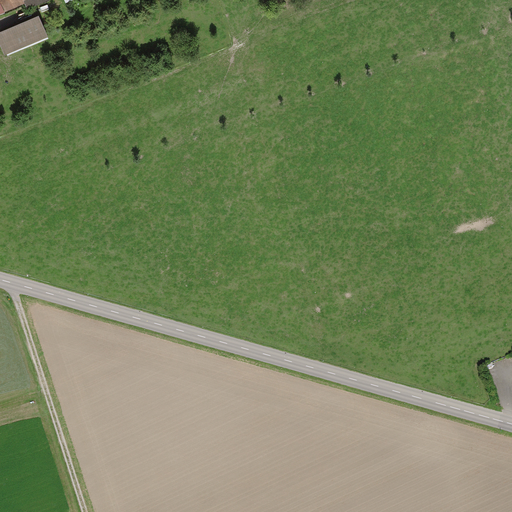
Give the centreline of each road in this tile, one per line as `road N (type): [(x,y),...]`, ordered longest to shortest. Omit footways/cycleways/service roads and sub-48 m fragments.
road 1 (tertiary): [(0,280),(511,424)]
road 2 (track): [(14,284),(86,511)]
